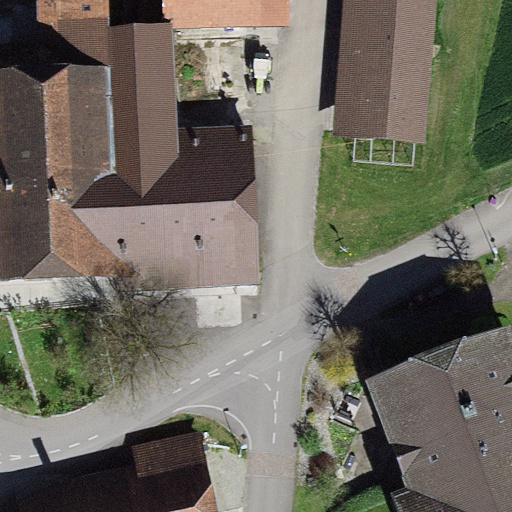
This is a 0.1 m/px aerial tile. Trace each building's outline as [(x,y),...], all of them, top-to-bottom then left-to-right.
[(45,0),(49,65),(0,67),(0,268),(254,256),(248,138),(166,141),(162,68),(171,67),(170,40),(110,42),(108,0),(45,0)] [(245,0),(170,0),(171,19),(245,17),(245,0)] [(367,0),(358,135),(419,139),(428,0),(367,0)] [(511,511),(511,380),(501,351),(400,388),(420,439),(396,448),(408,481),(416,479),(428,511),(511,511)] [(41,511),(212,511),(198,441),(139,454),(147,490),(41,511)]
